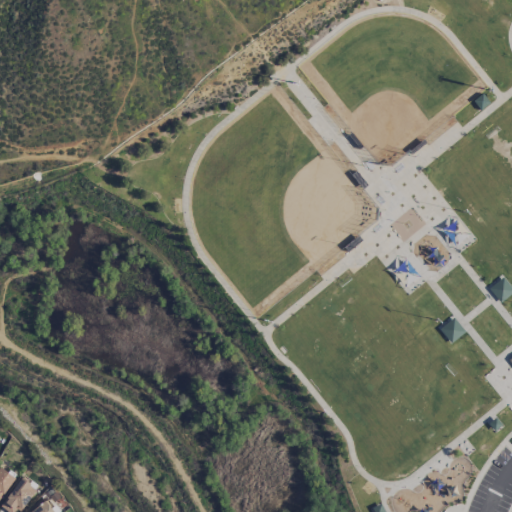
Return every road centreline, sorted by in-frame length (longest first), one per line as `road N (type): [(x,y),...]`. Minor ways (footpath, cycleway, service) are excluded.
road 1 (track): [(186,438),(143,392),(52,348),(34,331),(42,270),(67,211),(79,207),(107,219),(160,256),(249,361),(265,394)]
road 2 (track): [(202,511),(161,440),(129,406),(0,339)]
